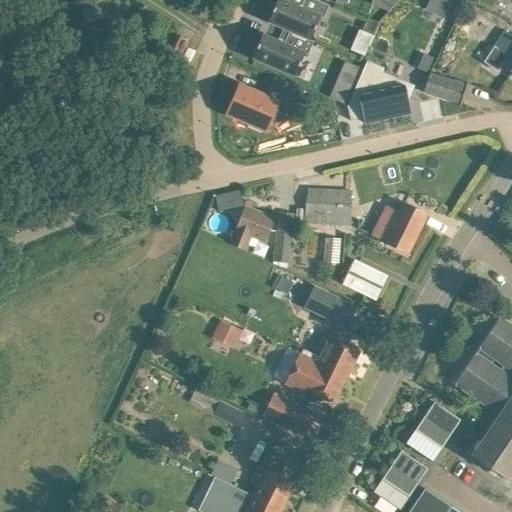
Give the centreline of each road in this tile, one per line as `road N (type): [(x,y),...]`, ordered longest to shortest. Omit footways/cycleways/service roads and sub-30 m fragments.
road 1 (unclassified): [(208,182),(490,123),(511,125)]
road 2 (unclassified): [(323,511),(466,240)]
road 3 (unclassified): [(0,255),(208,182)]
road 4 (residential): [(208,182),(202,97),(243,0)]
